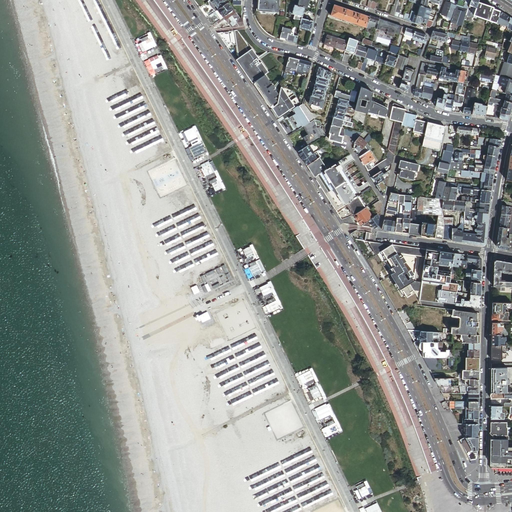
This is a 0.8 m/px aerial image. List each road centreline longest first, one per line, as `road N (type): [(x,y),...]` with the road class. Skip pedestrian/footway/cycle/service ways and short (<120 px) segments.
road 1 (primary): [(169,0),(366,298),(451,489),(483,501)]
road 2 (primary): [(483,489),(470,486),(458,467),(375,293),(181,0)]
road 3 (tertiary): [(489,253),(483,489)]
road 4 (residential): [(310,54),(459,120)]
road 5 (tertiary): [(511,127),(489,253)]
